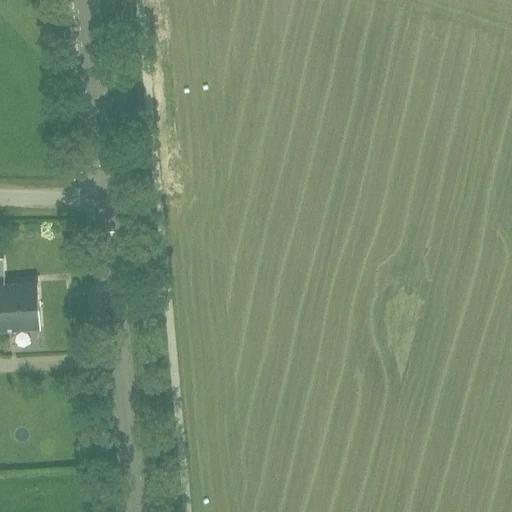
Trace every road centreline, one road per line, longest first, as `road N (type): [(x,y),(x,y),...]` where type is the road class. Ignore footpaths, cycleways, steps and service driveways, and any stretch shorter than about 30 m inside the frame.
road 1 (tertiary): [(136,511),(105,198)]
road 2 (tertiary): [(105,198),(87,0)]
